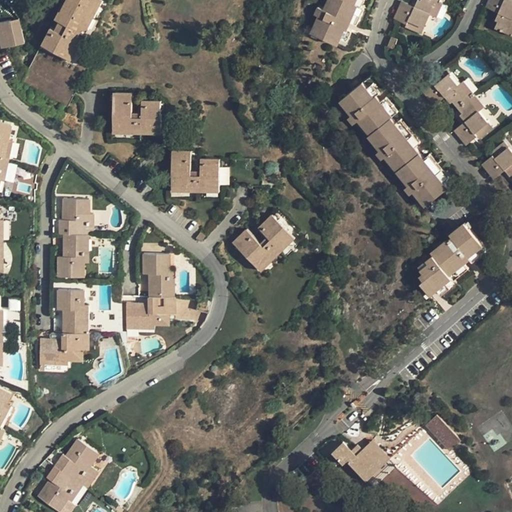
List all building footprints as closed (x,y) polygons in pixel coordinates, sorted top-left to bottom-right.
[(66,0),(61,11),(60,11),(55,19),(59,20),(69,26),(65,35),(54,29),(51,28),(21,86),(67,110),(85,73),(69,64),(71,59),(67,57),(73,44),(81,28),(88,15),(95,0),(66,0)] [(101,0),(95,0),(88,15),(93,17),(101,0)] [(371,6),(357,0),(335,0),(338,1),(333,11),(330,9),(323,26),(320,24),(316,33),(355,49),(362,32),(354,28),(357,21),(368,26),(376,8),(371,6)] [(439,0),(420,0),(421,1),(419,5),(407,0),(405,0),(400,14),(412,20),(412,22),(426,29),(434,13),(439,0)] [(441,15),(447,0),(439,0),(434,13),(441,15)] [(511,0),(496,0),(505,4),(504,7),(501,16),(503,17),(500,24),(511,28),(511,0)] [(86,31),(93,17),(88,15),(81,28),(86,31)] [(59,20),(54,29),(65,35),(69,26),(59,20)] [(5,23),(0,25),(0,55),(17,47),(5,23)] [(78,46),(73,44),(67,57),(71,59),(78,46)] [(88,68),(71,59),(69,64),(85,73),(88,68)] [(375,67),(343,93),(348,100),(351,98),(362,112),(365,110),(370,117),(368,119),(373,126),(404,102),(406,101),(394,86),(383,95),(379,89),(387,82),(375,67)] [(440,80),(428,88),(437,99),(449,91),(451,94),(456,100),(459,98),(463,104),(474,96),(463,82),(455,72),(441,81),(440,80)] [(469,78),(463,82),(474,96),(480,91),(469,78)] [(449,91),(437,99),(439,103),(451,94),(449,91)] [(490,104),(480,91),(474,96),(484,109),(490,104)] [(133,94),(115,94),(114,128),(162,128),(162,101),(143,101),(143,113),(143,118),(133,118),(133,113),(133,94)] [(474,96),(463,104),(467,110),(465,112),(469,118),(472,122),(461,130),(470,142),(495,123),(484,109),(474,96)] [(373,126),(371,128),(376,135),(379,133),(385,141),(382,143),(387,149),(389,147),(395,155),(393,156),(400,164),(432,138),(420,122),(409,132),(404,126),(415,117),(404,102),(373,126)] [(459,126),(461,130),(472,122),(469,118),(459,126)] [(10,124),(0,121),(0,151),(1,146),(4,147),(7,138),(10,124)] [(11,139),(7,138),(4,147),(1,146),(0,151),(0,155),(7,157),(11,139)] [(432,138),(400,164),(404,170),(407,169),(414,177),(411,179),(422,193),(420,195),(425,202),(461,174),(449,158),(437,168),(433,161),(444,153),(432,138)] [(498,153),(486,161),(495,172),(506,163),(509,167),(511,171),(511,144),(508,139),(495,149),(498,153)] [(194,149),(176,148),(175,187),(222,188),(222,156),(205,156),(205,173),(194,173),(194,149)] [(506,163),(495,172),(497,175),(509,167),(506,163)] [(65,197),(65,220),(72,220),(72,226),(60,226),(60,232),(64,232),(78,232),(86,232),(86,224),(90,223),(90,212),(90,197),(65,197)] [(90,232),(95,232),(95,223),(95,212),(90,212),(90,223),(86,224),(86,232),(90,232)] [(423,276),(421,277),(432,291),(437,286),(446,296),(460,284),(459,283),(473,271),(464,258),(470,254),(479,266),(487,260),(482,253),(495,244),(471,213),(458,223),(461,226),(447,237),(449,239),(441,245),(439,243),(432,248),(433,250),(427,256),(429,258),(421,265),(424,269),(420,272),(423,276)] [(248,229),(234,243),(258,267),(293,233),(273,215),(260,228),(268,236),(271,240),(264,247),(261,243),(248,229)] [(78,232),(64,232),(64,245),(67,245),(67,256),(64,256),(59,256),(59,276),(84,276),(85,261),(85,252),(78,252),(78,232)] [(86,232),(78,232),(78,252),(85,252),(85,261),(90,261),(90,252),(90,232),(86,232)] [(293,233),(258,267),(262,271),(297,238),(293,233)] [(261,243),(264,247),(271,240),(268,236),(261,243)] [(169,253),(148,252),(148,272),(153,272),(156,272),(156,283),(153,283),(153,293),(161,294),(161,277),(169,277),(169,267),(169,253)] [(161,277),(161,294),(172,294),(173,267),(169,267),(169,277),(161,277)] [(84,332),(89,332),(89,304),(84,304),(84,289),(71,289),(58,289),(58,310),(63,310),(66,310),(66,321),(63,321),(63,331),(77,332),(84,332)] [(161,294),(153,293),(152,302),(152,305),(141,305),(141,301),(129,301),(128,316),(146,316),(146,322),(157,322),(172,323),(172,294),(161,294)] [(146,316),(128,316),(128,327),(157,327),(157,322),(146,322),(146,316)] [(77,332),(63,331),(63,339),(63,343),(53,343),(53,339),(37,339),(37,364),(66,364),(66,359),(83,360),(83,349),(89,349),(89,332),(77,332)] [(63,331),(53,331),(53,339),(53,343),(63,343),(63,339),(63,331)] [(0,426),(1,427),(6,416),(2,414),(8,402),(12,395),(0,388),(0,426)] [(13,405),(8,402),(2,414),(6,416),(13,405)] [(429,424),(453,450),(464,440),(440,414),(429,424)] [(80,435),(68,453),(74,457),(70,461),(61,455),(57,460),(78,475),(85,480),(89,483),(100,467),(92,461),(101,449),(80,435)] [(369,440),(363,446),(380,465),(386,459),(369,440)] [(380,465),(363,446),(358,451),(352,456),(347,451),(340,443),(329,453),(340,465),(343,462),(362,481),(380,465)] [(347,451),(352,456),(358,451),(353,446),(347,451)] [(64,450),(61,455),(70,461),(74,457),(68,453),(64,450)] [(78,475),(57,460),(51,468),(61,475),(58,479),(52,475),(40,492),(61,507),(70,494),(74,497),(85,480),(78,475)] [(61,475),(51,468),(49,473),(52,475),(58,479),(61,475)]
